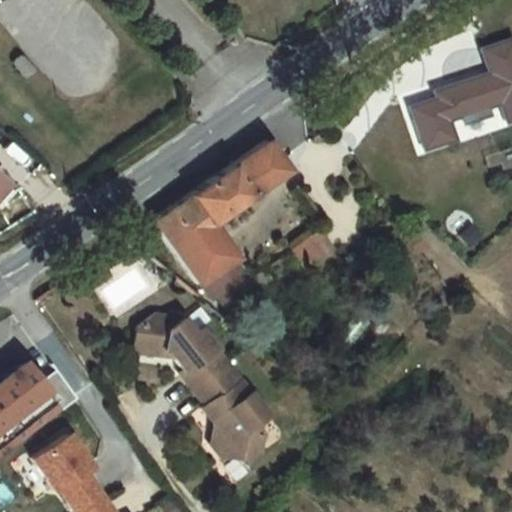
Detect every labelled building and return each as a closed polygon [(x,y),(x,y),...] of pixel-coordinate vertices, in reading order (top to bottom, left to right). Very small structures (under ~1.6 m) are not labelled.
[(409,104),(423,151),(456,141),(450,122),(464,117),(467,124),(493,116),(490,108),(504,104),(510,122),(511,121),(511,37),(480,47),(488,71),(430,88),(433,97),(409,104)] [(200,279),(209,294),(214,291),(243,271),(210,222),(282,172),(261,141),(151,219),(195,284),(200,279)] [(314,227),(286,248),(300,266),(328,245),(314,227)] [(230,313),(257,293),(243,271),(214,291),(230,313)] [(135,350),(174,353),(174,358),(185,371),(182,374),(208,405),(206,407),(227,433),(215,443),(227,459),(236,451),(241,457),(252,458),(264,449),(265,434),(256,423),(269,412),(199,327),(193,333),(181,319),(152,317),(136,331),(135,350)] [(23,350),(0,368),(0,448),(0,449),(64,397),(78,386),(58,358),(45,366),(39,371),(23,350)] [(67,435),(31,459),(51,489),(57,486),(74,511),(111,511),(82,469),(88,466),(67,435)]
